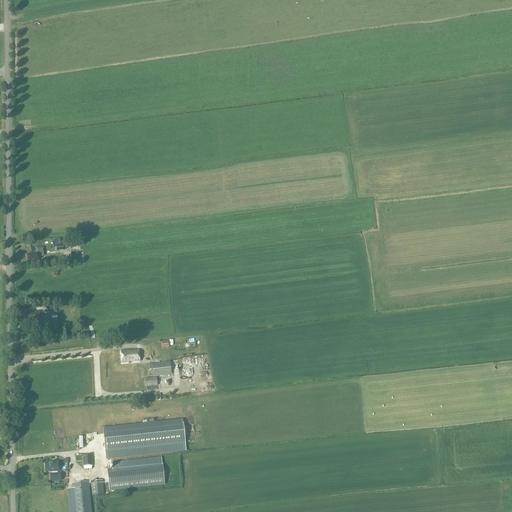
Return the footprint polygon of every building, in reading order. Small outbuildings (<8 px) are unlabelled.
[(64,248),(79,246),(78,240),(69,241),(63,242),(63,243),(59,243),(59,240),(52,241),(53,249),(56,248),(57,251),(64,251),(64,248)] [(38,261),(38,256),(43,255),(42,248),(36,249),(37,253),(27,255),(28,263),(38,261)] [(40,322),(40,312),(24,313),(25,323),(40,322)] [(48,329),(59,328),(58,319),(48,319),(48,329)] [(39,342),(39,339),(41,339),(40,332),(32,333),(32,340),(35,339),(35,342),(39,342)] [(158,355),(160,355),(159,343),(143,345),(143,356),(150,356),(150,359),(158,358),(158,355)] [(122,363),(140,362),(138,351),(121,352),(122,363)] [(171,375),(170,362),(149,364),(149,370),(153,370),(154,377),(171,375)] [(157,386),(156,377),(144,379),(145,387),(157,386)] [(103,428),(106,458),(186,450),(183,420),(103,428)] [(83,456),(84,466),(84,469),(92,469),(92,466),(91,456),(83,456)] [(113,469),(107,469),(109,491),(165,485),(162,457),(112,462),(113,469)] [(51,474),(50,474),(50,481),(61,481),(60,474),(57,474),(57,471),(59,471),(58,462),(44,463),(45,472),(51,472),(51,474)] [(102,481),(91,482),(93,505),(105,503),(102,481)] [(91,511),(89,482),(72,484),(72,488),(67,489),(69,511),(91,511)]
